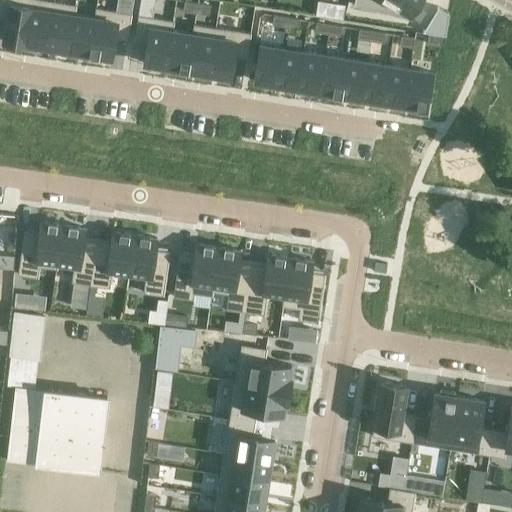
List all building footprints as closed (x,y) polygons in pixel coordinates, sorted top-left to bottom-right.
[(0,0),(0,17),(0,18),(5,18),(2,41),(24,45),(31,0),(0,0)] [(49,0),(31,0),(24,45),(25,45),(25,44),(46,47),(54,1),(49,0)] [(354,0),(353,5),(355,5),(355,2),(372,7),(376,0),(380,0),(410,18),(420,0),(421,0),(422,0),(421,0),(354,0)] [(54,1),(46,47),(67,51),(75,4),(54,1)] [(184,1),(183,11),(196,13),(197,3),(184,1)] [(197,3),(196,13),(208,15),(210,5),(197,3)] [(75,4),(67,51),(88,54),(96,8),(95,8),(93,17),(74,14),(76,5),(75,4)] [(423,31),(422,32),(445,36),(448,14),(438,7),(437,9),(438,10),(425,32),(423,31)] [(96,8),(88,54),(111,58),(114,37),(127,39),(131,14),(96,8)] [(137,15),(133,40),(146,42),(143,63),(164,66),(171,27),(172,20),(137,15)] [(273,15),(272,25),(285,27),(286,17),(273,15)] [(286,17),(285,27),(297,29),(299,20),(286,17)] [(316,22),(314,32),(327,34),(329,24),(316,22)] [(329,24),(327,34),(340,36),(341,26),(329,24)] [(164,66),(164,67),(186,70),(192,30),(171,27),(164,66)] [(213,33),(207,73),(231,76),(234,54),(245,56),(248,30),(235,28),(234,36),(213,33)] [(358,29),(357,39),(370,41),(371,31),(358,29)] [(192,30),(186,70),(207,73),(213,33),(192,30)] [(370,41),(383,43),(384,33),(371,31),(370,41)] [(428,34),(426,44),(439,46),(441,36),(428,34)] [(401,36),(399,46),(412,48),(414,38),(401,36)] [(258,41),(252,80),(274,84),(280,45),(258,41)] [(280,45),(274,84),(296,87),(302,48),(280,45)] [(302,48),(296,87),(318,91),(324,51),(302,48)] [(324,51),(318,91),(339,94),(345,55),(324,51)] [(345,55),(339,94),(361,97),(366,58),(345,55)] [(366,58),(361,97),(382,101),(388,61),(366,58)] [(388,61),(382,101),(403,104),(409,65),(388,61)] [(409,65),(403,104),(426,107),(432,68),(409,65)] [(22,232),(16,276),(36,279),(38,263),(55,265),(60,225),(38,222),(37,234),(22,232)] [(60,225),(55,265),(72,267),(70,283),(89,286),(95,241),(81,240),(83,228),(60,225)] [(95,241),(89,286),(108,288),(110,272),(127,275),(132,235),(110,232),(108,243),(95,241)] [(132,235),(127,275),(144,277),(142,293),(162,295),(168,251),(153,249),(155,238),(132,235)] [(178,254),(172,299),(192,301),(195,286),(211,288),(217,248),(194,245),(193,256),(178,254)] [(217,248),(211,288),(228,290),(226,306),(245,308),(251,264),(237,262),(239,251),(217,248)] [(251,264),(245,308),(264,311),(266,295),(283,297),(288,258),(266,255),(264,266),(251,264)] [(288,258),(283,297),(300,300),(298,315),(318,318),(324,274),(309,272),(311,261),(288,258)] [(387,263),(374,261),(373,271),(385,273),(387,263)] [(13,309),(8,353),(40,357),(45,312),(13,309)] [(243,323),(242,333),(255,334),(256,325),(243,323)] [(240,346),(238,360),(248,361),(244,385),(290,392),(292,377),(291,377),(292,367),(266,363),(268,350),(240,346)] [(377,397),(375,412),(377,412),(375,427),(399,431),(398,435),(397,441),(400,441),(414,443),(417,420),(418,417),(407,415),(403,415),(408,386),(382,382),(379,397),(377,397)] [(231,406),(229,420),(256,424),(258,412),(285,416),(286,406),(288,406),(290,392),(244,385),(240,408),(231,406)] [(14,386),(6,459),(36,463),(98,470),(106,396),(14,386)] [(417,420),(414,443),(416,444),(430,446),(431,436),(456,440),(463,398),(458,397),(458,394),(442,392),(442,395),(436,394),(432,419),(418,417),(417,420)] [(463,398),(456,440),(478,444),(477,447),(476,453),(478,454),(492,456),(496,432),(496,430),(484,428),(482,428),(486,401),(463,398)] [(229,420),(227,434),(236,435),(233,456),(272,462),(276,440),(254,437),(256,424),(229,420)] [(496,432),(492,456),(493,456),(508,459),(509,450),(511,450),(511,420),(510,432),(496,430),(496,432)] [(145,442),(143,455),(153,456),(154,443),(145,442)] [(233,456),(230,478),(269,484),(272,462),(233,456)] [(149,465),(147,478),(157,479),(159,466),(149,465)] [(190,503),(211,504),(213,472),(191,471),(190,503)] [(230,478),(226,499),(266,505),(269,484),(230,478)] [(357,506),(356,511),(404,511),(405,506),(414,508),(416,492),(416,490),(391,486),(391,488),(389,501),(361,496),(359,506),(357,506)] [(145,495),(143,508),(153,509),(155,496),(145,495)] [(226,499),(224,511),(264,511),(266,505),(226,499)]
